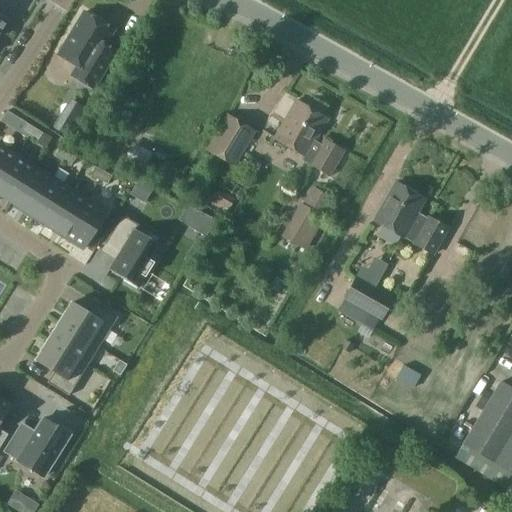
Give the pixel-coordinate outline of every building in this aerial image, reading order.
[(113,31),(84,13),(58,55),(76,66),(70,76),(94,90),(117,53),(104,46),(113,31)] [(326,140),(322,146),(313,141),(324,122),(292,103),(272,138),(304,157),(303,160),(329,176),(344,151),(326,140)] [(253,132),(225,116),(205,151),(233,167),(253,132)] [(71,129),(60,122),(55,129),(67,136),(71,129)] [(35,128),(26,123),(21,132),(29,137),(35,128)] [(90,127),(83,140),(120,160),(127,146),(90,127)] [(43,134),(35,128),(29,137),(38,142),(43,134)] [(0,145),(0,183),(17,156),(0,145)] [(67,153),(59,148),(54,156),(62,161),(67,153)] [(75,158),(67,153),(62,161),(70,167),(75,158)] [(17,156),(0,183),(0,195),(12,203),(35,167),(17,156)] [(35,167),(12,203),(30,214),(52,178),(35,167)] [(103,173),(95,167),(90,176),(98,181),(103,173)] [(111,178),(103,173),(98,181),(106,186),(111,178)] [(69,189),(52,178),(30,214),(28,216),(46,226),(69,189)] [(137,182),(128,196),(142,204),(151,190),(137,182)] [(426,221),(415,215),(423,201),(394,184),(372,223),(402,239),(403,238),(413,244),(412,245),(432,256),(446,229),(427,219),(426,221)] [(86,200),(69,189),(46,226),(63,237),(86,200)] [(318,215),(327,200),(312,191),(303,206),(300,205),(282,235),(304,248),(323,218),(318,215)] [(107,212),(86,200),(63,237),(83,250),(107,212)] [(138,226),(123,216),(105,245),(119,253),(109,270),(138,288),(163,248),(136,230),(138,226)] [(380,317),(391,298),(356,278),(345,297),(380,317)] [(89,316),(70,304),(58,322),(99,347),(117,318),(96,305),(89,316)] [(58,322),(47,341),(87,366),(99,347),(58,322)] [(87,366),(47,341),(35,360),(54,372),(47,383),(68,396),(87,366)] [(127,365),(119,361),(113,371),(120,376),(127,365)] [(511,473),(511,389),(500,382),(463,444),(511,473)] [(0,420),(10,405),(0,399),(0,446),(8,435),(0,429),(0,420)] [(69,436),(43,419),(35,432),(29,433),(19,427),(3,452),(43,477),(69,436)] [(31,500),(22,511),(34,511),(39,505),(31,500)]
